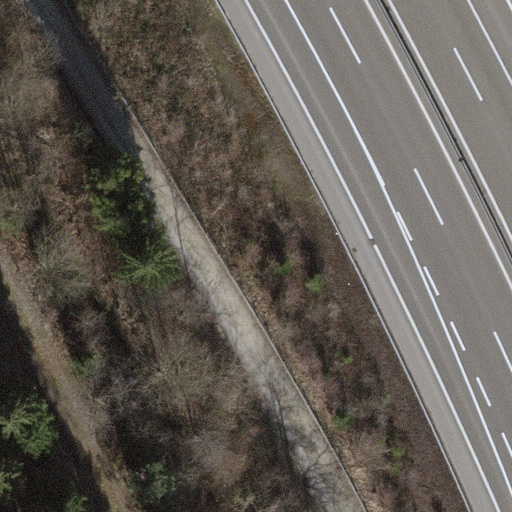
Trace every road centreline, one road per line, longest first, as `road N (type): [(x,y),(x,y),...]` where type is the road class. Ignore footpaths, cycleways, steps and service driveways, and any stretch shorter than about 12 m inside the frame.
road 1 (track): [(38,0),(345,511)]
road 2 (motorway): [(307,0),(511,408)]
road 3 (track): [(0,274),(120,511)]
road 4 (motorway): [(511,119),(449,0)]
